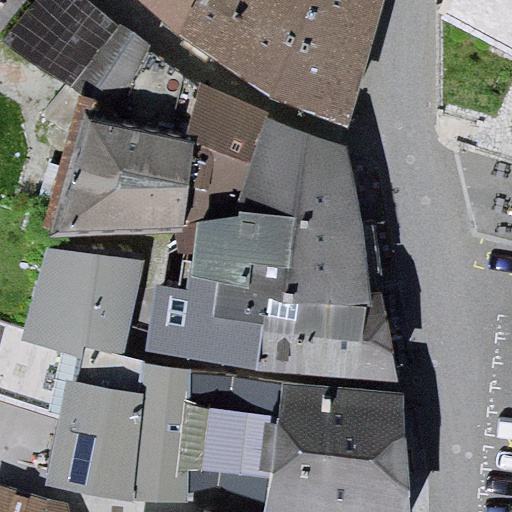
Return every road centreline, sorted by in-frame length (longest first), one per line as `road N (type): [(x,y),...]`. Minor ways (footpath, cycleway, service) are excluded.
road 1 (residential): [(444,511),(453,444),(410,242),(410,139)]
road 2 (residential): [(118,0),(197,68),(297,112),(410,139)]
road 3 (residential): [(421,0),(408,87),(410,139)]
